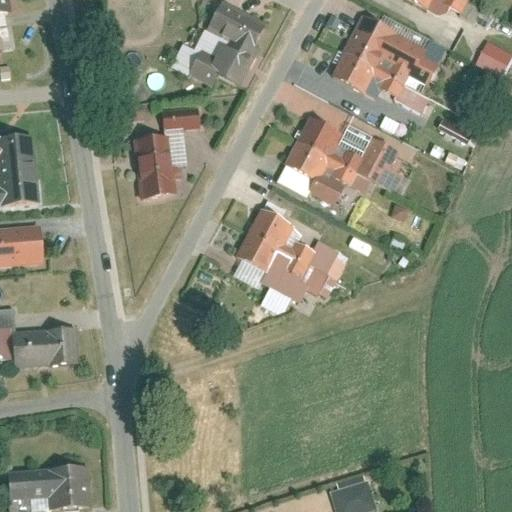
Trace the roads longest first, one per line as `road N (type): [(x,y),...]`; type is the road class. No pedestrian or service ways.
road 1 (residential): [(320,0),(146,322),(114,352)]
road 2 (residential): [(59,0),(114,352)]
road 3 (residential): [(119,395),(0,413)]
